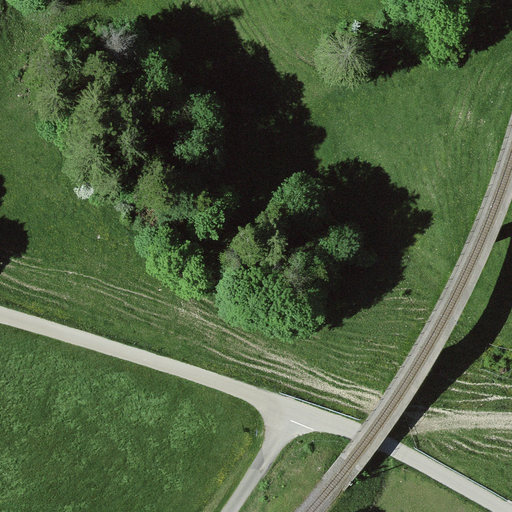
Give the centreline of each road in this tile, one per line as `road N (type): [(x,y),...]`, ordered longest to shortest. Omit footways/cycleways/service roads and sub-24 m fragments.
road 1 (unclassified): [(507,511),(346,428),(0,315)]
road 2 (track): [(292,408),(228,511)]
